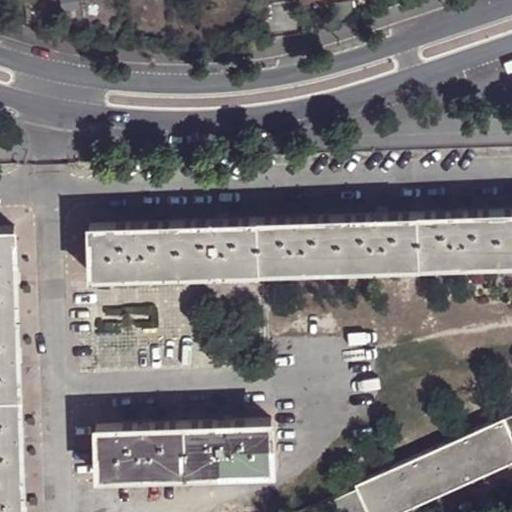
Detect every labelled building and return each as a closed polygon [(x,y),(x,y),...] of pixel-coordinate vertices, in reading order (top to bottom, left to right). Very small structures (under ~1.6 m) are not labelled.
[(419,261),(511,257),(511,208),(418,212),(419,261)] [(260,266),(419,261),(418,212),(338,214),(257,217),(260,266)] [(92,272),(260,266),(257,217),(173,220),(92,224),(92,272)] [(0,226),(0,511),(25,511),(22,403),(19,315),(16,226),(0,226)] [(511,410),(502,415),(511,434),(511,410)] [(340,511),(404,511),(406,510),(420,500),(511,456),(511,434),(502,415),(355,484),(356,487),(334,497),(340,511)] [(273,416),(186,420),(188,470),(275,467),(273,416)] [(188,470),(186,420),(98,423),(99,474),(188,470)]
